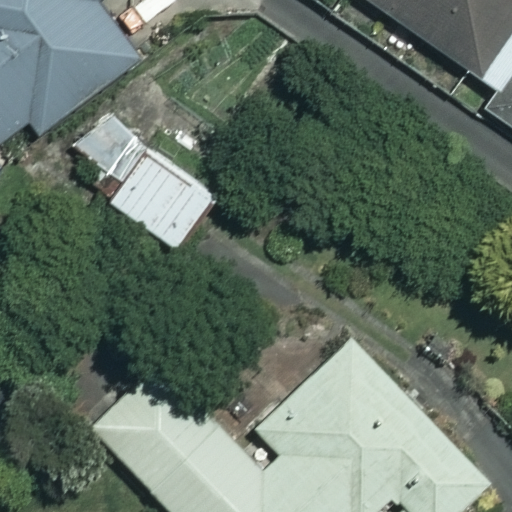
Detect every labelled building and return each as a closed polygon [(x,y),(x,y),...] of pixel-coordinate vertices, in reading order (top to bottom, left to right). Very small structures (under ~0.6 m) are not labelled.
[(0,0),(0,132),(24,114),(35,128),(133,55),(91,0),(0,0)] [(511,71),(511,0),(369,0),(497,89),(511,71)] [(511,71),(497,89),(486,105),(511,123),(511,71)] [(212,192),(102,110),(69,153),(97,174),(90,184),(171,246),(212,192)] [(453,511),(484,485),(351,336),(255,422),(279,449),(258,467),(156,353),(87,414),(174,511),(453,511)]
